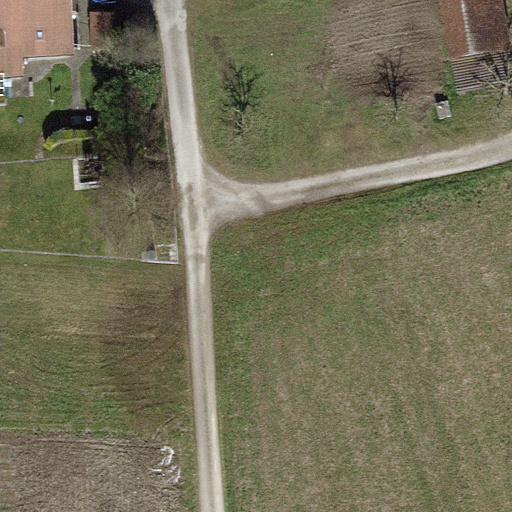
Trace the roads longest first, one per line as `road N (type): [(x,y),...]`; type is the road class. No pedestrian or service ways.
road 1 (residential): [(177,0),(189,56),(218,511)]
road 2 (unknown): [(195,151),(338,199),(438,180),(511,152)]
